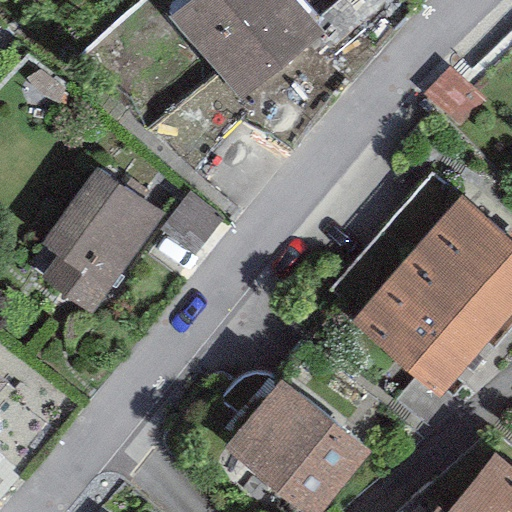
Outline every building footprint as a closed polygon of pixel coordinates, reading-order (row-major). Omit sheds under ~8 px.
[(189,0),(167,18),(240,104),(322,35),(291,0),(189,0)] [(162,216),(95,168),(38,245),(55,257),(41,277),(91,314),(162,216)] [(223,220),(189,192),(158,230),(192,257),(223,220)] [(511,245),(456,199),(351,324),(440,399),(511,313),(511,245)] [(282,379),(223,451),(297,511),(318,511),(369,450),(282,379)] [(511,511),(511,469),(493,454),(445,511),(442,511),(437,507),(432,511),(511,511)]
